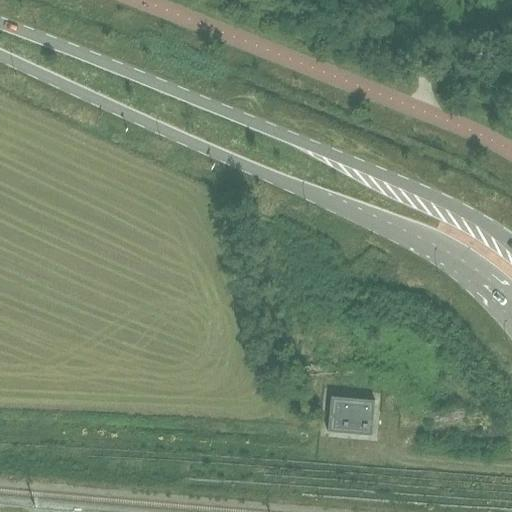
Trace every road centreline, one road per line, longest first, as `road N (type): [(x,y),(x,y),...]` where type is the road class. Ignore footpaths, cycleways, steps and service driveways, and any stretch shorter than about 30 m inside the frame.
road 1 (primary): [(0,56),(364,216),(443,256),(511,310)]
road 2 (primary): [(511,245),(446,204),(0,25)]
road 3 (unclassified): [(137,0),(511,152)]
